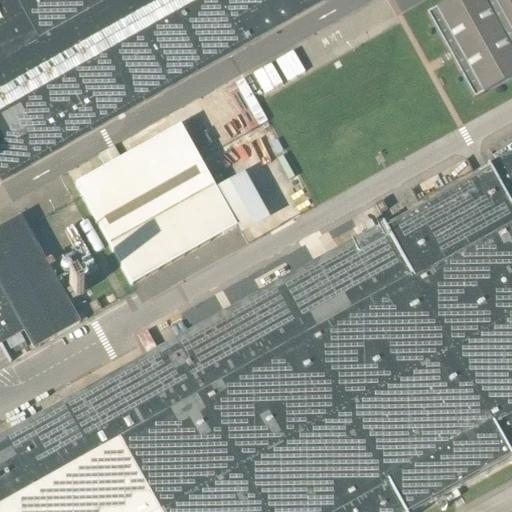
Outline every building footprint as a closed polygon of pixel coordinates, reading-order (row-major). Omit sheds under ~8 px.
[(0,0),(0,176),(4,184),(329,0),(0,0)] [(511,0),(472,0),(432,23),(474,101),(511,80),(511,0)] [(186,123),(72,187),(133,294),(271,216),(245,170),(221,184),(186,123)] [(453,511),(511,479),(511,154),(0,443),(0,511),(453,511)] [(85,327),(23,218),(0,230),(0,350),(20,339),(31,357),(85,327)]
